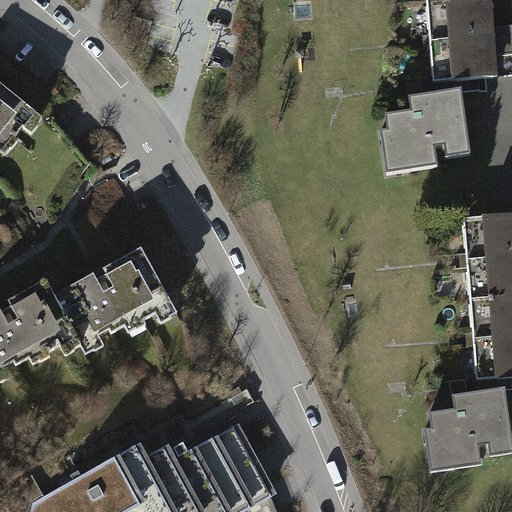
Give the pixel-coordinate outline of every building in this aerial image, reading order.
[(511,0),(432,0),(440,84),(483,80),(511,77),(511,0)] [(0,153),(38,107),(0,75),(0,153)] [(511,77),(483,80),(495,218),(511,216),(511,77)] [(382,137),(388,177),(441,169),(439,151),(450,149),(451,158),(474,155),(465,94),(413,102),(415,116),(387,121),(389,136),(382,137)] [(511,216),(495,218),(467,220),(481,382),(511,379),(511,216)] [(102,274),(78,288),(105,335),(177,294),(151,247),(113,268),(124,286),(112,292),(102,274)] [(0,305),(0,367),(77,325),(52,279),(13,301),(22,317),(12,323),(1,305),(0,305)] [(426,437),(432,478),(485,470),(483,452),(494,450),(495,459),(511,456),(511,418),(509,395),(457,402),(459,417),(431,421),(433,436),(426,437)] [(141,444),(33,502),(28,511),(280,511),(235,428),(190,452),(184,440),(149,458),(141,444)]
